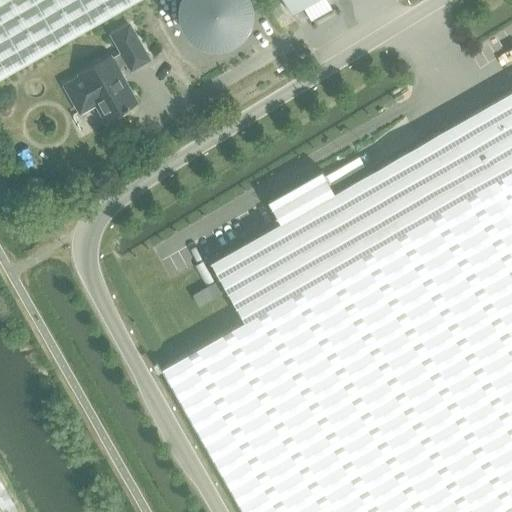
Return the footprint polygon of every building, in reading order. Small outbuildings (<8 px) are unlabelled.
[(0,0),(0,76),(133,0),(0,0)] [(283,0),(291,13),(294,12),(314,0),(283,0)] [(275,17),(283,12),(277,1),(268,6),(275,17)] [(131,69),(148,59),(129,24),(111,34),(121,52),(111,58),(110,56),(79,73),(80,75),(64,84),(80,112),(96,103),(105,119),(136,102),(119,72),(130,67),(131,69)] [(511,89),(350,182),(337,159),(283,190),(296,212),(209,261),(243,321),(505,172),(505,173),(511,185),(511,89)] [(511,511),(511,185),(505,173),(163,367),(245,511),(511,511)] [(199,306),(221,294),(215,282),(192,295),(199,306)] [(0,511),(19,511),(0,477),(0,511)]
